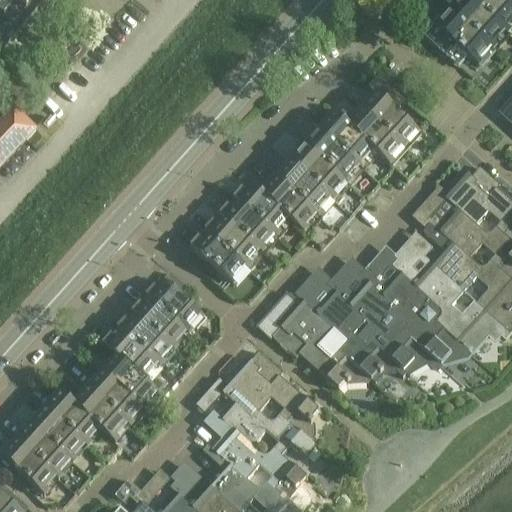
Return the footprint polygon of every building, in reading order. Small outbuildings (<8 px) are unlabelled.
[(15,1),(25,9),(32,0),(4,0),(0,6),(0,11),(4,15),(15,1)] [(465,0),(463,0),(450,15),(493,54),(493,53),(496,50),(491,45),(502,33),(507,38),(465,0)] [(511,13),(497,0),(465,0),(507,38),(508,37),(510,34),(505,29),(511,21),(511,13)] [(511,0),(497,0),(511,13),(511,0)] [(428,23),(418,35),(436,52),(444,59),(454,49),(468,61),(478,70),(479,69),(482,66),(476,61),(487,49),(492,54),(493,54),(450,15),(436,30),(428,23)] [(375,98),(361,113),(404,152),(407,149),(402,144),(413,132),(418,137),(419,136),(414,131),(395,114),(404,104),(377,79),(367,91),(375,98)] [(0,169),(37,132),(14,110),(0,124),(0,169)] [(347,129),(390,168),(393,165),(387,160),(398,148),(404,153),(404,152),(361,113),(347,129)] [(334,117),(319,133),(362,172),(357,167),(371,152),(389,169),(390,168),(347,129),(334,117)] [(319,133),(304,149),(347,188),(348,188),(351,185),(345,180),(356,168),(361,173),(362,172),(319,133)] [(304,149),(290,166),(333,204),(336,201),(331,196),(342,184),(347,189),(347,188),(304,149)] [(290,166),(275,182),(319,220),(322,217),(317,212),(327,200),(333,205),(333,204),(290,166)] [(446,195),(436,186),(435,194),(445,203),(455,212),(475,229),(476,229),(488,215),(501,226),(496,231),(511,245),(511,206),(497,193),(500,189),(480,171),(471,180),(465,174),(446,195)] [(262,197),(261,198),(304,237),(305,236),(308,232),(303,228),(313,216),(318,221),(319,220),(275,182),(262,197)] [(241,193),(233,202),(276,241),(277,240),(280,237),(274,232),(285,220),(304,237),(261,198),(262,197),(250,187),(243,194),(241,193)] [(441,207),(445,203),(435,194),(431,198),(441,207)] [(233,202),(219,218),(262,257),(262,256),(265,253),(260,248),(271,236),(276,241),(233,202)] [(485,237),(484,236),(476,229),(475,229),(455,212),(436,233),(439,236),(450,245),(451,246),(470,263),(470,262),(482,248),(495,260),(490,265),(511,284),(511,245),(496,231),(492,236),(491,236),(490,237),(489,237),(487,237),(486,237),(485,237)] [(219,218),(204,234),(247,273),(248,272),(251,269),(246,264),(256,252),(262,257),(219,218)] [(511,284),(490,265),(487,269),(486,269),(486,270),(485,270),(484,270),(484,271),(483,271),(482,271),(481,271),(480,271),(480,270),(479,270),(478,270),(478,269),(470,262),(470,263),(451,246),(450,245),(439,236),(436,233),(430,228),(423,236),(437,249),(439,247),(444,252),(431,266),(464,296),(476,282),(489,293),(476,307),(510,337),(511,334),(511,330),(510,328),(511,326),(511,317),(509,315),(511,313),(509,311),(511,307),(511,284)] [(204,234),(190,250),(233,289),(233,288),(228,284),(242,268),(247,273),(204,234)] [(431,305),(431,306),(439,313),(439,314),(440,315),(440,316),(441,317),(441,319),(440,320),(440,321),(439,322),(436,326),(471,357),(485,342),(488,339),(490,341),(499,340),(500,338),(505,343),(510,337),(476,307),(464,321),(451,310),(464,296),(431,266),(430,267),(424,261),(421,264),(427,270),(418,280),(413,275),(414,274),(400,261),(392,270),(398,275),(431,305)] [(359,279),(366,285),(369,288),(379,297),(399,315),(398,315),(406,322),(407,323),(407,324),(408,325),(408,327),(408,328),(408,329),(407,330),(406,331),(403,335),(440,369),(441,369),(456,364),(463,357),(468,361),(471,357),(436,326),(439,322),(440,321),(440,320),(441,319),(441,317),(440,316),(440,315),(439,314),(439,313),(431,306),(431,305),(398,275),(387,287),(382,283),(383,281),(369,269),(369,268),(364,274),(359,279)] [(332,283),(327,289),(333,295),(333,294),(337,297),(347,306),(346,307),(366,324),(366,325),(373,332),(374,332),(374,333),(375,333),(375,334),(375,335),(375,336),(375,337),(375,338),(375,339),(375,340),(374,340),(374,341),(370,345),(404,375),(403,375),(410,381),(410,380),(408,378),(417,368),(427,367),(428,366),(437,373),(440,369),(403,335),(406,331),(407,330),(408,329),(408,328),(408,327),(408,325),(407,324),(407,323),(406,322),(398,315),(399,315),(379,297),(369,288),(366,285),(354,298),(349,293),(335,280),(332,283)] [(154,291),(145,300),(189,338),(192,335),(187,330),(197,318),(203,323),(203,322),(198,317),(162,285),(155,292),(154,291)] [(295,297),(294,299),(300,304),(333,334),(341,341),(341,342),(342,343),(343,344),(343,346),(343,347),(342,348),(342,349),(341,350),(338,354),(371,384),(375,388),(385,377),(394,376),(395,375),(402,381),(406,377),(403,375),(404,375),(370,345),(374,341),(374,340),(375,339),(375,337),(375,336),(375,335),(375,334),(374,333),(373,332),(366,325),(366,324),(346,307),(347,306),(337,297),(333,294),(333,295),(318,310),(314,306),(311,304),(312,303),(300,292),(295,297)] [(295,297),(286,297),(297,308),(300,304),(294,299),(295,297)] [(145,300),(131,316),(174,354),(175,354),(177,351),(172,346),(183,334),(188,339),(189,338),(145,300)] [(280,332),(272,341),(273,341),(296,362),(299,359),(338,394),(345,386),(347,388),(350,385),(352,386),(361,386),(363,384),(367,388),(371,384),(338,354),(341,350),(342,349),(342,348),(343,347),(343,346),(343,344),(342,343),(341,342),(341,341),(333,334),(300,304),(297,308),(277,329),(280,332)] [(131,316),(117,332),(160,371),(160,370),(163,367),(158,362),(169,350),(174,355),(174,354),(131,316)] [(117,332),(102,348),(115,360),(116,360),(159,399),(159,398),(146,386),(149,382),(144,378),(154,366),(159,371),(160,371),(117,332)] [(279,419),(312,449),(316,445),(312,441),(313,439),(313,430),(311,428),(314,425),(312,423),(319,416),(280,381),(283,377),(259,356),(251,365),(248,362),(225,388),(228,391),(234,396),(238,400),(239,399),(258,417),(259,417),(271,403),(284,414),(279,419)] [(115,360),(101,376),(144,415),(145,414),(147,411),(142,406),(153,394),(158,399),(159,399),(116,360),(115,360)] [(101,376),(87,392),(130,431),(130,430),(133,427),(128,422),(139,410),(144,415),(101,376)] [(225,388),(219,382),(210,393),(219,401),(221,399),(228,391),(225,388)] [(227,404),(215,417),(232,433),(233,433),(252,450),(253,450),(265,436),(278,448),(273,453),(306,483),(307,483),(310,479),(306,474),(307,472),(307,463),(306,462),(315,452),(312,449),(279,419),(276,423),(275,424),(273,425),(272,425),(270,425),(269,425),(268,424),(267,424),(259,417),(258,417),(239,399),(238,400),(234,396),(228,391),(221,399),(227,404)] [(73,408),(72,408),(96,429),(115,447),(116,446),(119,443),(113,439),(124,426),(129,431),(130,431),(87,392),(73,408)] [(59,396),(44,412),(87,451),(88,450),(91,447),(85,443),(96,430),(115,447),(96,429),(72,408),(73,408),(59,396)] [(44,412),(30,428),(73,467),(76,463),(71,459),(82,446),(87,451),(44,412)] [(213,415),(203,427),(217,439),(221,434),(227,440),(213,455),(216,457),(227,467),(227,466),(247,484),(259,470),(272,481),(267,486),(295,511),(304,511),(307,509),(308,508),(309,506),(309,504),(310,502),(309,500),(309,498),(308,497),(307,495),(306,494),(301,489),(306,483),(273,453),(270,457),(269,457),(268,458),(267,459),(265,459),(264,459),(263,458),(262,458),(260,457),(253,450),(252,450),(233,433),(232,433),(215,417),(213,415)] [(30,428),(15,444),(58,483),(59,483),(62,479),(56,475),(67,463),(72,467),(73,467),(30,428)] [(15,444),(0,461),(10,469),(26,484),(32,490),(37,494),(44,500),(44,499),(47,496),(42,491),(53,479),(58,484),(58,483),(15,444)] [(207,449),(202,455),(222,472),(208,488),(234,511),(245,511),(253,503),(263,511),(295,511),(267,486),(264,490),(263,491),(262,492),(260,492),(259,492),(257,492),(256,491),(255,491),(247,484),(227,466),(227,467),(216,457),(213,455),(207,449)] [(10,469),(5,475),(27,495),(32,490),(26,484),(10,469)] [(121,511),(120,510),(118,511),(149,511),(146,509),(136,500),(141,496),(128,484),(114,499),(123,507),(129,500),(139,510),(137,511),(121,511)] [(174,486),(169,491),(175,497),(179,500),(181,501),(186,496),(175,485),(174,486)] [(27,511),(0,487),(0,497),(15,511),(27,511)] [(234,511),(208,488),(189,509),(188,509),(191,511),(234,511)] [(151,504),(142,495),(141,496),(136,500),(146,509),(151,504)] [(0,511),(15,511),(0,497),(0,511)] [(191,511),(188,509),(189,509),(181,501),(179,500),(175,497),(161,511),(191,511)]
